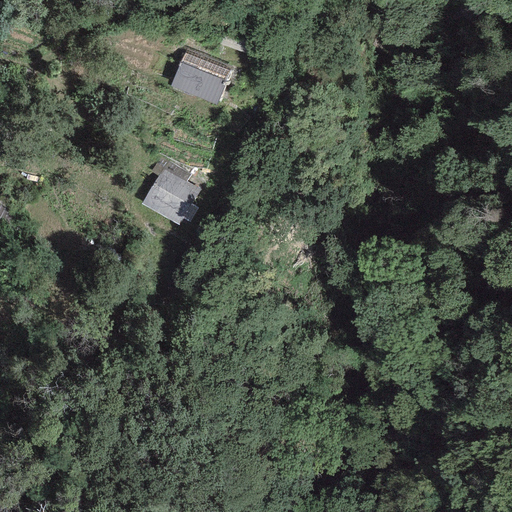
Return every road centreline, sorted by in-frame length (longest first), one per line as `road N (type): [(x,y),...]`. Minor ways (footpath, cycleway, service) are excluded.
road 1 (track): [(171,0),(248,10),(297,34),(311,48),(314,68),(308,134),(275,243),(212,388),(118,511)]
road 2 (track): [(216,180),(251,153),(307,83)]
